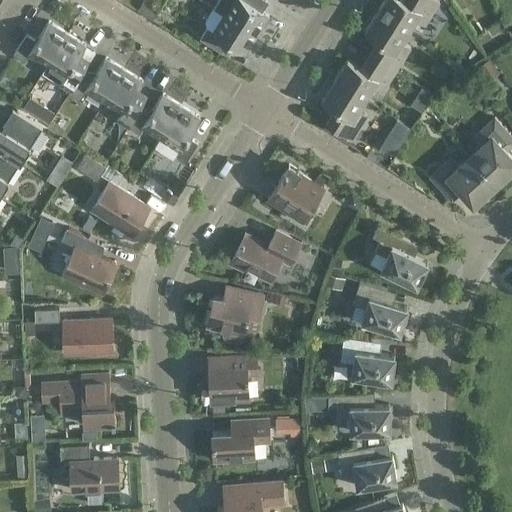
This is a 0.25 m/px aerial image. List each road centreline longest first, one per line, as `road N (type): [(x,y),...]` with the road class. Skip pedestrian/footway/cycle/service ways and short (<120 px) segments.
road 1 (residential): [(166,511),(155,294),(181,236),(262,107)]
road 2 (residential): [(452,511),(437,452),(437,369),(454,301),(484,246)]
road 3 (residential): [(484,246),(262,107)]
road 4 (residential): [(262,107),(88,0)]
road 5 (residential): [(262,107),(332,0)]
